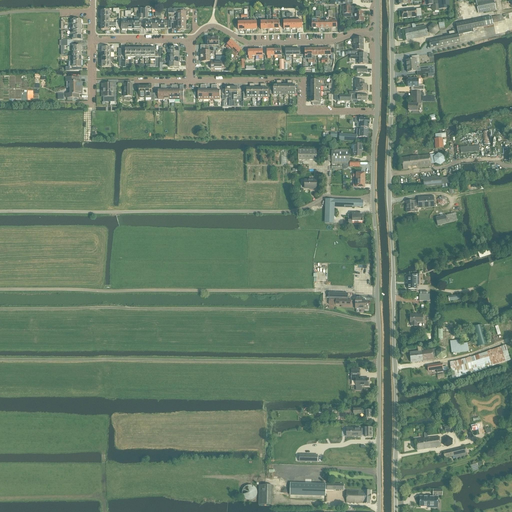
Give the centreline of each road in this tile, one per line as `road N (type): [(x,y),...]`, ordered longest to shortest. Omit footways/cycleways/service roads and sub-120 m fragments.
road 1 (tertiary): [(394,511),(391,0)]
road 2 (unclassified): [(378,511),(376,112)]
road 3 (track): [(328,196),(286,211),(0,211)]
road 4 (track): [(283,482),(120,477),(84,497),(0,498)]
road 5 (residential): [(190,40),(212,24),(248,42),(376,32)]
